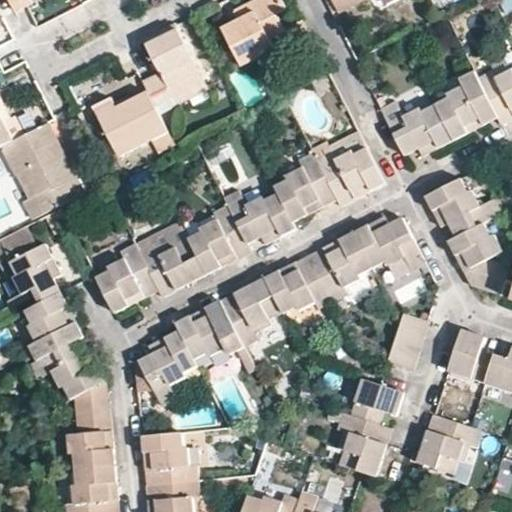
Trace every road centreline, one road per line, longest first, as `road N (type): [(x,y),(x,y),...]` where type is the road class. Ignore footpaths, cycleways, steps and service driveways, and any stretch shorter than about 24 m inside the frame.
road 1 (residential): [(135,511),(125,335),(409,196)]
road 2 (residential): [(121,0),(34,44),(44,69),(186,0)]
road 3 (residential): [(409,196),(309,0)]
road 4 (residential): [(408,434),(457,294)]
